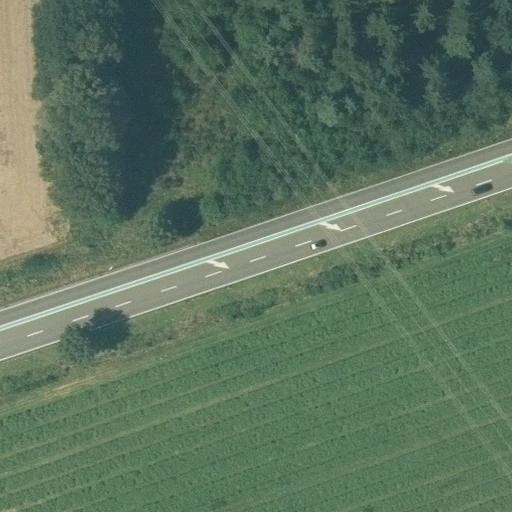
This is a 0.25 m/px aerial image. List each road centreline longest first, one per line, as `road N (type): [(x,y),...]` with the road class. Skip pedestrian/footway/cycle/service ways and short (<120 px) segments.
road 1 (trunk): [(0,345),(511,172)]
road 2 (trunk): [(511,147),(0,319)]
